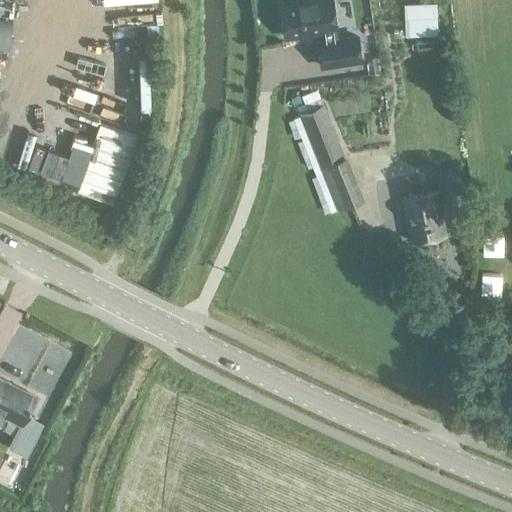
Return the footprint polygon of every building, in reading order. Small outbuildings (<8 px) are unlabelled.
[(337,29),(332,0),(299,0),(280,3),(285,37),(323,31),(325,41),(318,42),(322,65),(361,59),(357,35),(335,39),(334,29),(337,29)] [(0,2),(0,21),(18,22),(18,31),(42,32),(43,13),(27,12),(27,3),(0,2)] [(437,34),(436,13),(404,14),(405,36),(437,34)] [(302,118),(296,120),(314,168),(344,155),(323,102),(299,111),(302,118)] [(50,130),(66,132),(68,112),(52,111),(50,130)] [(415,128),(392,132),(395,150),(419,145),(415,128)] [(426,136),(427,151),(419,151),(420,164),(455,161),(453,134),(426,136)] [(438,191),(403,197),(410,240),(446,234),(438,191)] [(17,327),(6,365),(50,378),(59,351),(49,348),(52,338),(17,327)] [(35,396),(0,377),(0,424),(5,415),(21,423),(9,446),(26,454),(42,423),(26,415),(35,396)]
